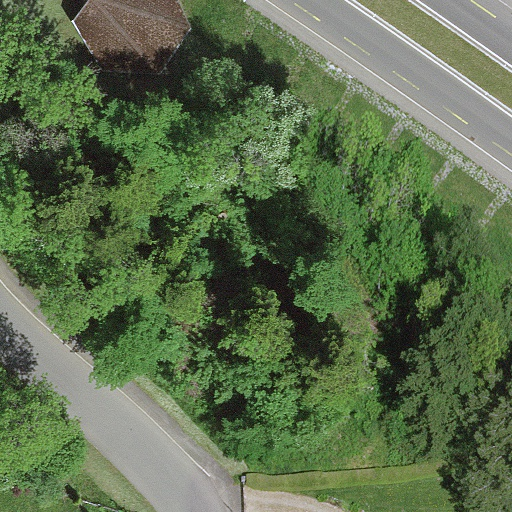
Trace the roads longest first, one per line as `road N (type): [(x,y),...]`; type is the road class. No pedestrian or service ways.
road 1 (residential): [(0,329),(129,444),(191,511)]
road 2 (primary): [(313,0),(511,139)]
